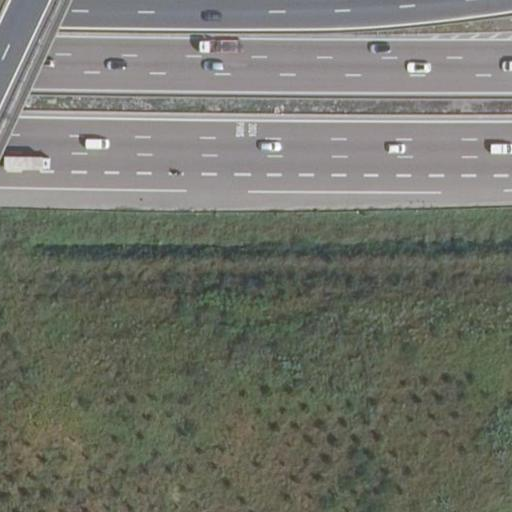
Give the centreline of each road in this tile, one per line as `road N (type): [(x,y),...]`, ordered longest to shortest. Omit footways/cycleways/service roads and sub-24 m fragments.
road 1 (motorway): [(511,64),(0,62)]
road 2 (motorway): [(0,144),(511,145)]
road 3 (motorway): [(472,0),(287,12),(0,11)]
